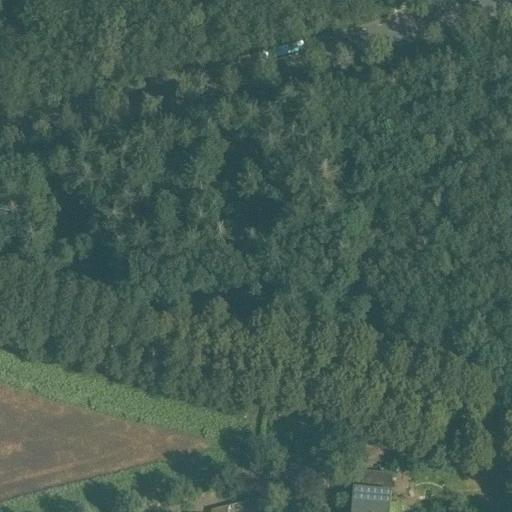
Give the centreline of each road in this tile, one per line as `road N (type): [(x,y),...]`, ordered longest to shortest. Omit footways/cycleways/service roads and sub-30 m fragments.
road 1 (primary): [(0,135),(511,2)]
road 2 (track): [(0,296),(177,358),(408,407),(440,419),(457,439)]
road 3 (residential): [(171,511),(511,425)]
